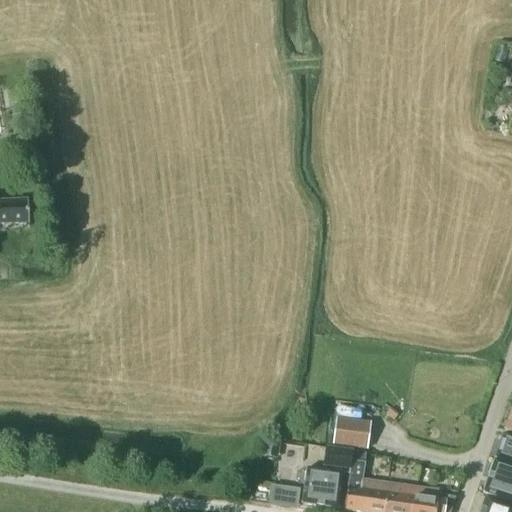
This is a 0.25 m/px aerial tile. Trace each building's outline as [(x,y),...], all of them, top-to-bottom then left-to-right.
[(0,224),(29,224),(28,201),(0,202),(0,224)] [(390,409),(386,415),(393,421),(398,415),(390,409)] [(371,423),(336,419),(332,447),(367,452),(371,423)] [(495,459),(511,464),(511,437),(503,435),(495,459)] [(322,471),(306,469),(302,505),(338,510),(338,508),(344,509),(347,488),(350,476),(352,466),(352,461),(353,452),(325,448),(322,471)] [(511,465),(494,460),(483,493),(511,502),(511,465)] [(352,461),(352,466),(350,476),(347,488),(344,509),(344,511),(351,511),(383,511),(386,493),(387,484),(362,480),(365,463),(352,461)] [(387,484),(386,493),(383,511),(408,511),(410,505),(413,505),(414,498),(413,498),(415,488),(387,484)] [(271,507),(300,511),(303,490),(273,487),(271,507)] [(438,491),(415,488),(413,498),(414,498),(413,505),(410,505),(408,511),(443,511),(445,501),(437,500),(438,491)] [(511,511),(511,506),(485,497),(480,511),(511,511)] [(445,501),(443,511),(450,511),(454,502),(445,501)]
